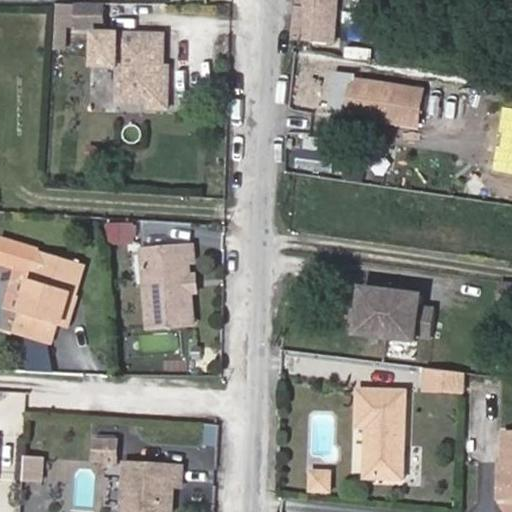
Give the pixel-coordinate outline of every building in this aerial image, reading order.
[(306,0),(306,8),(298,8),(296,39),(332,42),(334,0),(306,0)] [(105,25),(105,3),(78,3),(78,25),(105,25)] [(120,68),(121,35),(97,34),(96,68),(120,68)] [(119,103),(149,103),(164,90),(165,65),(166,36),(121,35),(120,68),(119,103)] [(165,65),(164,90),(149,103),(149,107),(169,108),(170,65),(165,65)] [(424,86),(356,76),(351,110),(420,121),(424,86)] [(448,101),(465,104),(468,88),(451,85),(448,101)] [(133,225),(108,224),(108,242),(133,243),(133,225)] [(86,263),(1,238),(0,243),(0,261),(34,271),(16,335),(52,346),(57,326),(63,327),(73,294),(76,295),(86,263)] [(193,248),(146,251),(149,328),(193,326),(190,264),(195,263),(193,248)] [(511,296),(511,271),(502,271),(500,296),(511,296)] [(387,277),(386,283),(414,286),(415,279),(387,277)] [(369,294),(354,292),(351,319),(366,321),(365,327),(425,334),(426,328),(441,330),(444,302),(429,301),(430,288),(414,286),(371,281),(369,294)] [(76,295),(73,294),(63,327),(75,331),(84,298),(76,295)] [(471,365),(432,361),(430,384),(470,388),(471,365)] [(406,477),(411,389),(363,386),(360,425),(371,425),(367,475),(406,477)] [(505,464),(503,498),(511,498),(511,430),(507,430),(505,464)] [(118,444),(96,443),(95,463),(117,464),(118,444)] [(496,497),(503,498),(505,464),(498,463),(496,497)] [(183,467),(126,464),(123,510),(128,511),(127,511),(170,511),(173,485),(182,486),(183,467)] [(331,474),(313,473),(312,490),(330,491),(331,474)]
